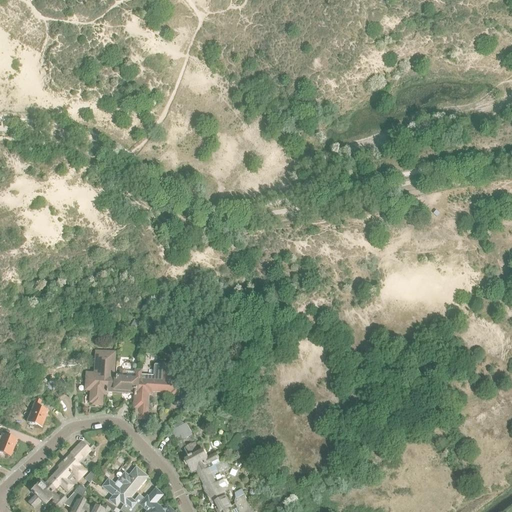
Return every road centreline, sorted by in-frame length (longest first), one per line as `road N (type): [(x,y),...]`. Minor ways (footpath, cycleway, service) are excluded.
road 1 (unknown): [(0,138),(81,150),(175,213),(239,229),(511,186)]
road 2 (residential): [(188,511),(170,473),(114,421),(70,428),(2,491)]
